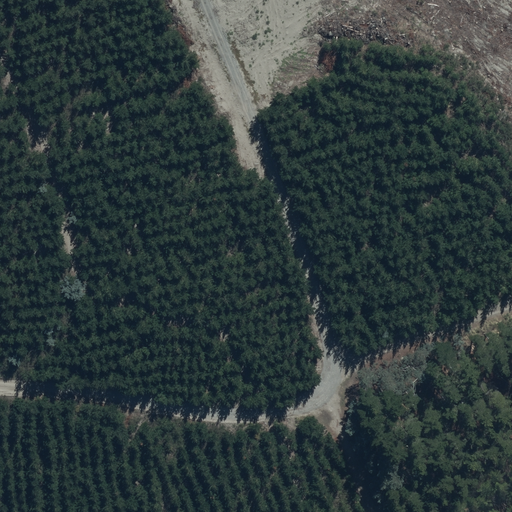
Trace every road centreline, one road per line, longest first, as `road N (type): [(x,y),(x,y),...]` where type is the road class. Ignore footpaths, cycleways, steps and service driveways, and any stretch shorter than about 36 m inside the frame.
road 1 (track): [(204,0),(265,145),(319,312),(336,414),(372,511)]
road 2 (track): [(0,385),(272,410),(309,400),(360,361),(511,305)]
